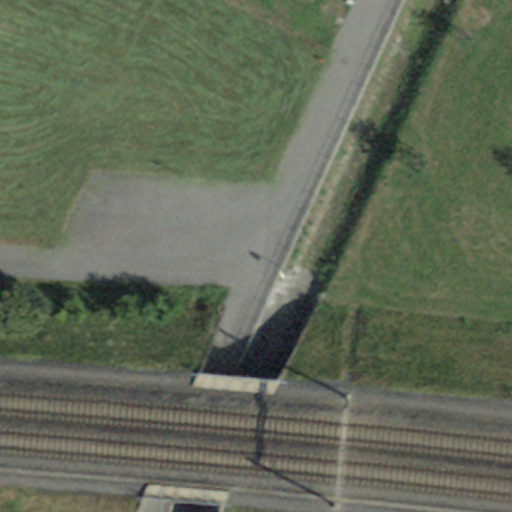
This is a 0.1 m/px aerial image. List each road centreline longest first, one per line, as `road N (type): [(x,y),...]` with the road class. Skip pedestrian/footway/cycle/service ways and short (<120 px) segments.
road 1 (unclassified): [(254,273),(385,0)]
road 2 (unclassified): [(154,511),(254,273)]
road 3 (unclassified): [(0,258),(254,273)]
